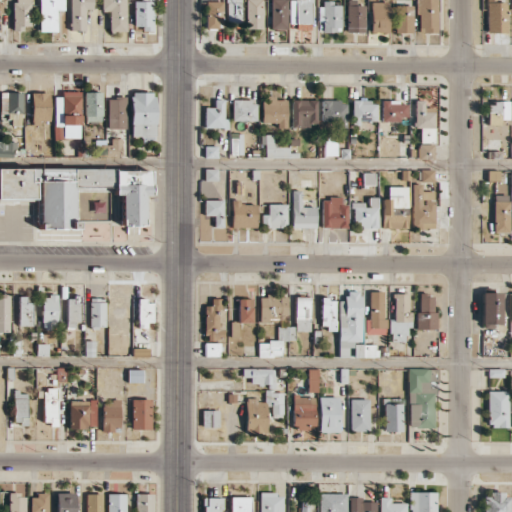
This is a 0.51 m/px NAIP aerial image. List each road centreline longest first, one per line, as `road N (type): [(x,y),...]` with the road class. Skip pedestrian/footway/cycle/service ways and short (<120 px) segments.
road 1 (residential): [(0,460),(511,464)]
road 2 (residential): [(460,511),(462,0)]
road 3 (residential): [(0,63),(511,62)]
road 4 (residential): [(0,262),(511,261)]
road 5 (secondary): [(179,262),(180,0)]
road 6 (secondary): [(178,511),(179,262)]
